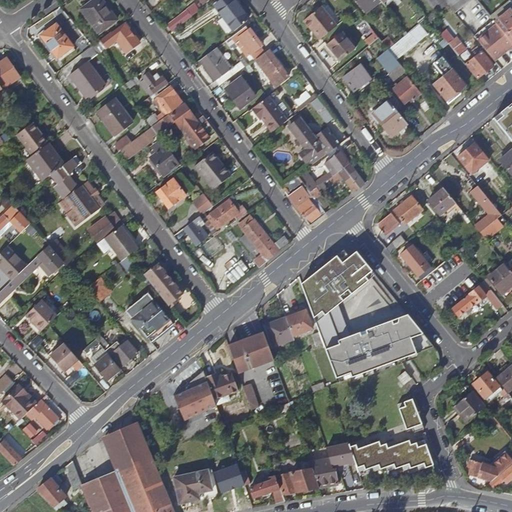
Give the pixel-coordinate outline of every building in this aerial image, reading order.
[(99,33),(116,21),(104,6),(106,4),(102,0),(94,0),(81,10),(99,33)] [(233,30),(249,18),(235,0),(221,0),(215,5),(233,30)] [(381,1),(380,0),(356,0),(366,12),(381,1)] [(428,0),(438,11),(449,5),(447,2),(445,0),(428,0)] [(449,0),(447,2),(449,5),(456,12),(470,0),(449,0)] [(167,22),(172,30),(201,10),(196,2),(167,22)] [(492,17),(494,20),(496,22),(511,9),(511,2),(492,17)] [(322,37),(337,25),(321,5),(304,20),(311,28),(312,26),(322,37)] [(511,9),(496,22),(511,42),(511,9)] [(474,35),(494,60),(511,45),(511,42),(496,22),(494,20),(474,35)] [(59,57),(74,46),(57,24),(42,35),(59,57)] [(111,32),(101,39),(107,46),(116,39),(121,45),(127,40),(133,48),(140,43),(125,24),(112,34),(111,32)] [(246,26),(231,37),(236,43),(241,40),(245,45),(242,48),(248,56),(261,47),(246,26)] [(340,60),(355,48),(342,31),(327,44),(340,60)] [(372,42),(378,37),(375,33),(369,39),(372,42)] [(409,33),(408,34),(394,45),(389,49),(397,60),(418,43),(409,33)] [(382,42),(387,48),(389,49),(394,45),(388,37),(382,42)] [(448,42),(457,54),(464,48),(455,37),(448,42)] [(91,46),(80,55),(87,62),(91,59),(97,54),(91,46)] [(390,73),(401,65),(397,60),(389,49),(387,48),(377,57),(390,73)] [(275,86),(289,76),(271,51),(257,62),(275,86)] [(478,78),(493,66),(482,51),(466,64),(478,78)] [(216,82),(230,71),(219,56),(204,67),(216,82)] [(434,85),(449,103),(457,96),(456,94),(466,86),(442,57),(434,64),(444,76),(434,85)] [(0,85),(2,88),(2,89),(20,77),(7,58),(0,63),(0,85)] [(108,81),(91,59),(87,62),(70,75),(87,98),(108,81)] [(354,92),(370,79),(360,65),(344,78),(354,92)] [(219,87),(233,76),(230,71),(216,82),(219,87)] [(151,96),(154,94),(165,85),(168,83),(163,77),(161,78),(157,74),(152,77),(149,73),(142,78),(144,80),(141,82),(151,96)] [(122,87),(125,91),(139,81),(136,76),(122,87)] [(241,108),(255,97),(241,78),(226,89),(241,108)] [(413,101),(421,94),(407,78),(400,84),(399,82),(395,85),(396,87),(393,90),(405,104),(412,99),(413,101)] [(165,85),(154,94),(157,98),(168,89),(165,85)] [(155,106),(161,114),(164,118),(170,113),(183,104),(170,87),(168,89),(157,98),(162,103),(161,104),(160,103),(158,103),(155,106)] [(272,132),(287,121),(269,96),(268,97),(252,109),(259,120),(262,118),(272,132)] [(115,136),(133,122),(115,99),(98,112),(115,136)] [(148,99),(140,105),(143,108),(151,102),(148,99)] [(407,123),(389,101),(373,114),(391,136),(407,123)] [(511,103),(501,112),(504,116),(497,122),(511,140),(511,103)] [(216,133),(204,116),(197,121),(185,105),(171,115),(170,113),(164,118),(163,118),(168,125),(175,120),(196,148),(216,133)] [(504,116),(501,112),(494,118),(497,122),(504,116)] [(152,127),(163,118),(164,118),(161,114),(156,117),(154,114),(147,120),(152,127)] [(28,127),(30,126),(36,122),(33,117),(25,123),(28,127)] [(163,118),(152,127),(157,133),(168,125),(163,118)] [(309,167),(327,154),(340,144),(330,130),(323,135),(321,132),(318,134),(312,134),(300,118),(289,127),(306,149),(300,154),(309,167)] [(33,156),(46,146),(30,126),(28,127),(17,136),(33,156)] [(144,133),(131,142),(121,149),(128,158),(150,142),(144,133)] [(121,149),(131,142),(126,136),(115,145),(119,151),(121,149)] [(179,163),(162,140),(155,145),(160,152),(151,159),(163,175),(179,163)] [(472,174),(489,160),(475,143),(458,157),(472,174)] [(43,181),(48,177),(64,165),(59,158),(57,159),(46,146),(33,156),(27,160),(43,181)] [(511,150),(500,160),(511,174),(511,150)] [(141,164),(146,159),(140,152),(134,157),(141,164)] [(339,171),(349,164),(340,152),(330,160),(336,168),(339,171)] [(65,198),(79,188),(70,177),(73,175),(71,172),(86,160),(80,153),(64,165),(48,177),(65,198)] [(213,153),(211,155),(216,163),(219,161),(213,153)] [(216,163),(211,155),(196,167),(214,190),(231,176),(219,161),(216,163)] [(354,192),(365,184),(349,164),(339,171),(341,175),(354,192)] [(302,182),(310,192),(317,187),(330,178),(339,171),(336,168),(315,183),(310,176),(302,182)] [(339,171),(330,178),(333,181),(341,175),(339,171)] [(310,225),(326,213),(323,210),(317,201),(310,192),(302,182),(298,175),(282,187),(310,225)] [(170,209),(186,196),(174,179),(157,192),(170,209)] [(68,215),(75,225),(104,203),(97,194),(94,196),(91,192),(94,190),(87,182),(79,188),(65,198),(60,202),(68,214),(68,215)] [(317,187),(310,192),(317,201),(324,197),(317,187)] [(496,208),(478,187),(471,193),(489,214),(496,208)] [(456,203),(444,188),(428,201),(440,216),(456,203)] [(214,206),(204,194),(194,202),(203,214),(205,213),(214,206)] [(412,196),(394,211),(406,224),(423,210),(412,196)] [(330,205),(324,197),(317,201),(323,210),(330,205)] [(8,208),(13,203),(9,198),(3,203),(8,208)] [(230,200),(211,214),(221,226),(235,216),(233,213),(237,210),(233,203),(230,200)] [(238,219),(248,212),(243,205),(241,206),(237,200),(233,203),(237,210),(233,213),(235,216),(238,219)] [(22,232),(31,224),(14,205),(0,218),(0,235),(2,233),(0,230),(0,229),(10,220),(22,232)] [(475,226),(480,233),(491,224),(502,215),(496,208),(489,214),(475,226)] [(184,227),(199,215),(195,210),(180,222),(184,227)] [(203,214),(200,216),(206,224),(215,236),(221,232),(220,230),(221,229),(219,227),(221,226),(211,214),(208,216),(205,213),(203,214)] [(384,234),(392,227),(398,222),(391,213),(379,223),(379,228),(384,234)] [(260,267),(279,251),(279,250),(274,243),(251,214),(240,223),(246,232),(241,236),(247,244),(253,241),(258,247),(249,254),(260,267)] [(200,216),(184,228),(197,245),(208,236),(201,227),(206,224),(200,216)] [(98,243),(104,238),(115,230),(105,217),(88,229),(98,243)] [(497,230),(491,224),(480,233),(486,239),(497,230)] [(58,238),(67,231),(62,225),(53,232),(58,238)] [(121,261),(128,256),(138,248),(122,225),(115,230),(104,238),(111,248),(121,261)] [(394,229),(392,227),(384,234),(386,236),(394,229)] [(284,236),(274,243),(279,250),(289,242),(284,236)] [(397,250),(406,242),(401,236),(392,244),(397,250)] [(104,238),(98,243),(105,252),(111,248),(104,238)] [(214,238),(207,242),(212,249),(218,244),(214,238)] [(62,248),(55,240),(49,245),(67,266),(71,263),(60,250),(62,248)] [(418,276),(430,267),(413,245),(401,255),(418,276)] [(55,270),(63,264),(49,246),(38,256),(43,262),(40,265),(45,272),(52,266),(55,270)] [(7,247),(0,253),(0,268),(2,270),(3,269),(8,273),(7,275),(12,281),(18,275),(26,266),(7,247)] [(329,262),(302,284),(319,332),(321,337),(324,343),(338,382),(352,377),(416,353),(434,346),(408,314),(350,336),(338,305),(375,274),(356,251),(349,257),(344,250),(329,262)] [(137,266),(128,256),(121,261),(129,271),(137,266)] [(156,290),(171,279),(158,263),(144,275),(154,287),(156,290)] [(511,271),(505,263),(488,277),(502,294),(511,286),(511,271)] [(422,280),(433,271),(430,267),(418,276),(422,280)] [(0,303),(24,281),(18,275),(12,281),(0,291),(0,303)] [(87,287),(100,302),(111,293),(100,277),(87,287)] [(160,295),(169,306),(183,294),(171,279),(156,290),(160,295)] [(485,281),(470,293),(471,295),(453,309),(459,317),(477,303),(486,297),(493,291),(485,281)] [(151,342),(174,324),(142,285),(120,303),(151,342)] [(503,305),(493,291),(486,297),(497,310),(503,305)] [(41,332),(48,325),(57,316),(41,300),(25,315),(41,332)] [(286,318),(293,336),(313,328),(306,310),(286,318)] [(294,339),(293,336),(286,318),(266,325),(274,346),(294,339)] [(274,360),(264,332),(237,342),(247,370),(274,360)] [(324,343),(321,337),(319,332),(313,334),(317,345),(324,343)] [(96,339),(103,347),(107,344),(102,337),(101,339),(99,337),(96,339)] [(121,346),(120,345),(117,341),(110,347),(106,351),(110,356),(112,354),(122,366),(138,353),(128,341),(121,346)] [(229,345),(239,373),(247,370),(237,342),(229,345)] [(79,360),(65,344),(50,356),(65,372),(79,360)] [(107,380),(120,370),(103,349),(90,359),(107,380)] [(416,353),(352,377),(353,381),(418,357),(416,353)] [(499,382),(508,392),(511,388),(511,366),(497,379),(499,382)] [(398,377),(404,384),(411,378),(406,371),(398,377)] [(486,398),(500,386),(488,372),(474,384),(486,398)] [(208,381),(214,399),(238,390),(232,373),(217,378),(215,373),(206,377),(208,381)] [(0,381),(0,394),(1,393),(13,382),(7,375),(0,381)] [(208,381),(175,395),(186,420),(217,407),(214,399),(208,381)] [(312,387),(314,392),(325,387),(324,383),(312,387)] [(244,387),(251,409),(259,406),(251,384),(244,387)] [(29,398),(18,386),(1,402),(9,410),(10,409),(20,420),(27,413),(37,403),(31,396),(29,398)] [(504,391),(500,386),(486,398),(489,403),(504,391)] [(485,406),(473,390),(454,405),(462,415),(461,417),(465,422),(485,406)] [(413,399),(398,404),(407,429),(412,427),(414,432),(424,429),(413,399)] [(37,403),(27,413),(32,419),(35,416),(47,429),(49,428),(49,429),(54,425),(53,423),(58,418),(41,400),(37,403)] [(292,410),(290,402),(277,407),(280,415),(292,410)] [(173,511),(140,428),(138,422),(103,437),(117,472),(83,485),(93,511),(173,511)] [(364,442),(350,447),(355,462),(359,472),(373,466),(375,471),(388,466),(390,470),(403,466),(405,470),(419,465),(420,469),(434,465),(425,440),(411,444),(409,440),(396,445),(394,441),(381,446),(379,441),(366,446),(364,442)] [(0,447),(0,450),(15,465),(22,459),(5,442),(0,447)] [(350,447),(349,444),(328,450),(332,461),(334,468),(355,462),(350,447)] [(493,481),(511,463),(511,457),(507,452),(491,466),(470,460),(469,466),(471,466),(470,474),(493,481)] [(73,461),(66,467),(74,490),(83,486),(73,461)] [(335,471),(334,468),(332,461),(313,467),(313,469),(320,488),(339,484),(335,471)] [(221,493),(245,484),(242,478),(238,464),(214,473),(221,493)] [(511,466),(501,476),(508,484),(511,480),(511,466)] [(320,488),(313,469),(275,476),(280,489),(282,494),(320,488)] [(199,493),(213,490),(208,470),(174,478),(180,504),(200,499),(199,493)] [(57,474),(37,490),(53,507),(64,496),(57,486),(62,481),(57,474)] [(280,489),(275,476),(271,477),(272,478),(258,482),(259,485),(250,488),(254,498),(273,491),(280,489)] [(284,499),(282,494),(280,489),(273,491),(276,501),(284,499)]
